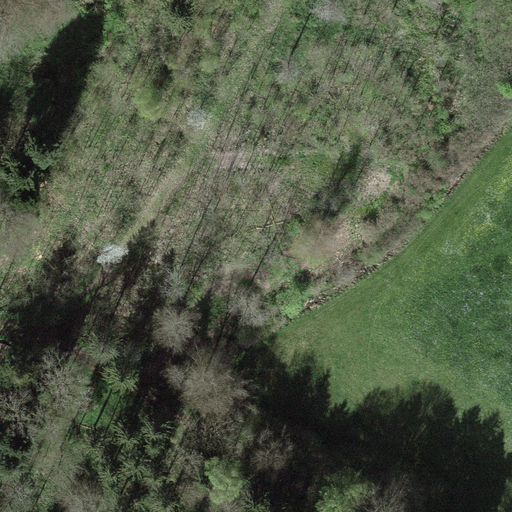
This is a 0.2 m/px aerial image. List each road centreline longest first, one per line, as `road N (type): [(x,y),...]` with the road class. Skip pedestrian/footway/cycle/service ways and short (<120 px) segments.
road 1 (track): [(54,347),(282,0)]
road 2 (track): [(54,347),(354,511)]
